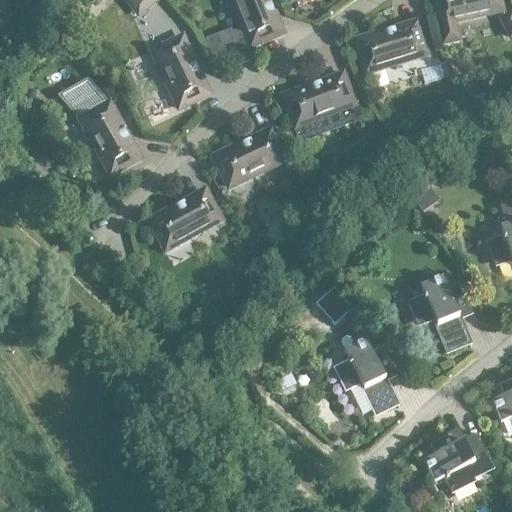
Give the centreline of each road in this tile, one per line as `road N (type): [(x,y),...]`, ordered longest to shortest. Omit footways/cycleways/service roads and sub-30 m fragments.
road 1 (residential): [(104,234),(225,112),(379,0)]
road 2 (residential): [(365,470),(511,347)]
